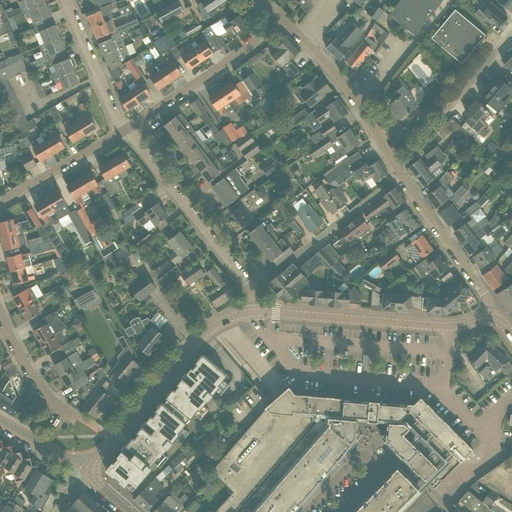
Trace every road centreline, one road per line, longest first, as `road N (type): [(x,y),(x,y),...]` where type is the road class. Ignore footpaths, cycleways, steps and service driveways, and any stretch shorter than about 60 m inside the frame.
road 1 (tertiary): [(492,319),(451,328),(247,313)]
road 2 (tertiary): [(93,465),(207,330),(247,313)]
road 3 (residential): [(248,288),(129,130)]
road 4 (residential): [(396,173),(343,89),(281,21)]
road 5 (residential): [(248,288),(396,173)]
road 6 (residential): [(129,130),(281,21)]
road 7 (residential): [(492,319),(489,299),(396,173)]
road 8 (residential): [(0,203),(129,130)]
road 9 (residential): [(129,130),(65,0)]
road 10 (residential): [(396,173),(485,63)]
road 11 (residential): [(75,415),(40,387),(0,312)]
